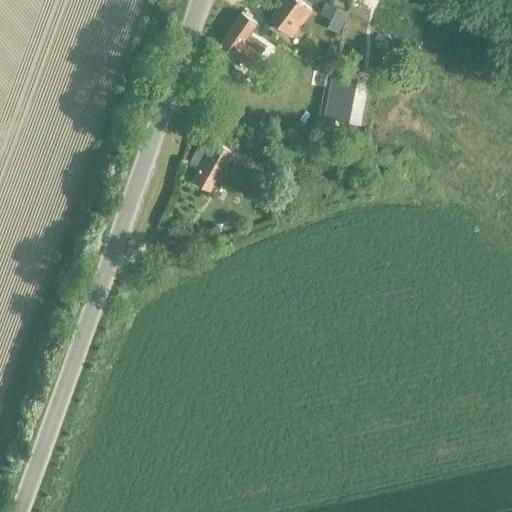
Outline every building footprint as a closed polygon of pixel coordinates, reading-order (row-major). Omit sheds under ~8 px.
[(291,36),(311,10),(298,0),(286,0),(270,21),(291,36)] [(338,32),(347,13),(323,1),(317,10),(330,19),(327,28),(338,32)] [(219,46),(234,56),(250,68),(261,52),(245,41),(256,24),(241,14),(219,46)] [(348,123),(356,84),(333,79),(325,118),(348,123)] [(209,124),(218,128),(223,117),(215,113),(209,124)] [(223,184),(228,175),(222,172),(232,152),(204,136),(190,162),(199,167),(197,171),(223,184)] [(160,247),(179,255),(186,240),(166,231),(160,247)]
